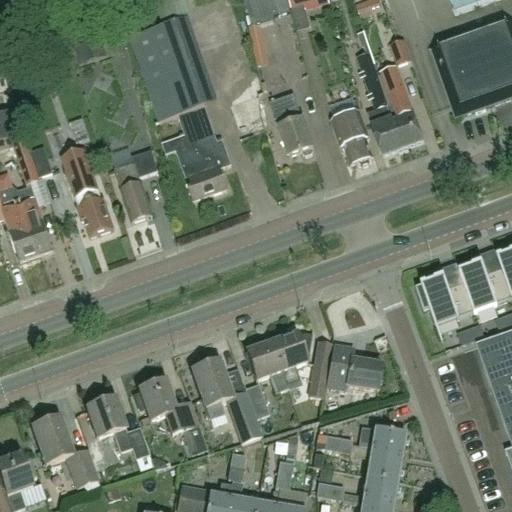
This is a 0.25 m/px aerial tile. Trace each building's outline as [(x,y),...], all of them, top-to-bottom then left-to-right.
[(0,0),(0,9),(70,0),(0,0)] [(285,0),(245,0),(243,1),(252,28),(290,15),(285,0)] [(330,7),(328,0),(288,0),(293,17),(330,7)] [(449,0),(456,17),(504,0),(449,0)] [(178,119),(186,139),(191,156),(217,147),(204,110),(218,105),(189,22),(130,43),(158,126),(178,119)] [(511,27),(495,33),(511,80),(511,27)] [(249,31),(258,70),(269,68),(260,29),(249,31)] [(457,122),(511,102),(511,80),(495,33),(433,55),(457,122)] [(102,42),(75,51),(80,66),(106,58),(102,42)] [(397,70),(398,71),(413,66),(405,43),(388,49),(396,71),(397,70)] [(54,52),(58,68),(72,65),(68,49),(54,52)] [(361,73),(362,73),(374,69),(369,57),(358,61),(361,73)] [(394,123),(374,69),(362,73),(377,113),(367,116),(384,161),(404,154),(394,123)] [(425,146),(398,71),(397,70),(396,71),(381,76),(398,121),(394,123),(404,154),(425,146)] [(313,153),(303,124),(294,98),(270,106),(289,161),(302,157),(303,160),(306,161),(312,159),(313,156),(312,153),(313,153)] [(0,116),(0,141),(24,135),(19,112),(0,116)] [(474,129),(494,122),(491,114),(471,121),(474,129)] [(370,144),(360,117),(334,126),(336,132),(334,133),(343,159),(346,158),(352,172),(358,170),(362,172),(363,172),(370,170),(370,169),(372,165),(373,164),(367,146),(370,144)] [(191,156),(186,139),(163,147),(167,158),(176,155),(194,206),(227,195),(220,174),(231,170),(223,145),(217,147),(191,156)] [(37,185),(24,147),(13,151),(26,189),(37,185)] [(135,169),(140,181),(158,175),(151,154),(132,161),(135,169)] [(98,192),(90,170),(87,162),(65,170),(75,199),(73,199),(82,227),(85,226),(90,242),(115,234),(100,191),(98,192)] [(153,220),(140,181),(135,169),(114,176),(133,228),(153,220)] [(15,208),(16,208),(22,205),(19,195),(13,190),(9,177),(0,180),(0,196),(3,207),(14,203),(15,208)] [(22,205),(16,208),(23,228),(20,229),(22,232),(26,231),(29,237),(33,235),(41,259),(54,255),(32,191),(19,195),(22,205)] [(16,208),(15,208),(2,212),(0,205),(0,224),(5,223),(20,266),(41,259),(33,235),(29,237),(26,231),(22,232),(20,229),(23,228),(16,208)] [(75,215),(56,222),(64,244),(83,237),(75,215)] [(511,256),(498,262),(502,273),(503,273),(511,297),(511,256)] [(483,268),(460,276),(464,287),(465,287),(476,316),(499,308),(511,302),(511,297),(503,273),(502,273),(487,279),(483,268)] [(465,287),(464,287),(449,293),(445,281),(416,292),(424,314),(430,311),(442,345),(443,345),(438,330),(461,322),(476,316),(465,287)] [(480,330),(469,334),(473,344),(484,340),(480,330)] [(304,339),(297,342),(296,338),(271,347),(288,394),(299,390),(293,372),(306,368),(304,360),(308,358),(308,360),(309,360),(313,338),(311,338),(311,340),(304,339)] [(511,471),(511,338),(478,350),(511,445),(511,454),(507,456),(511,471)] [(276,398),(288,394),(271,347),(246,356),(256,386),(270,381),(276,398)] [(337,375),(335,386),(347,388),(346,390),(377,396),(381,370),(352,364),(354,352),(333,349),(330,374),(337,375)] [(256,423),(247,397),(233,402),(220,365),(193,375),(210,422),(224,417),(221,407),(228,404),(243,448),(263,441),(256,423)] [(328,370),(313,368),(307,401),(323,403),(328,370)] [(166,384),(140,393),(151,425),(166,420),(173,439),(184,435),(193,461),(208,456),(199,430),(200,429),(192,407),(176,412),(166,384)] [(269,419),(258,388),(245,393),(247,397),(256,423),(269,419)] [(127,437),(115,402),(86,412),(97,443),(113,437),(120,456),(132,452),(136,463),(150,459),(140,432),(127,437)] [(98,485),(90,461),(87,455),(73,460),(59,422),(33,431),(46,470),(68,462),(78,492),(98,485)] [(383,459),(402,462),(406,438),(375,432),(371,454),(384,456),(383,459)] [(324,453),(337,455),(339,442),(326,440),(324,453)] [(339,442),(337,455),(350,457),(352,444),(339,442)] [(368,469),(367,481),(398,486),(402,462),(383,459),(384,456),(371,454),(368,469)] [(19,496),(32,491),(20,457),(14,459),(14,457),(13,457),(13,458),(1,462),(1,463),(0,463),(0,481),(10,511),(24,511),(25,511),(19,496)] [(232,457),(230,470),(243,472),(245,459),(232,457)] [(280,465),(277,478),(291,481),(294,468),(280,465)] [(230,470),(228,483),(241,485),(243,472),(230,470)] [(291,481),(277,478),(275,491),(289,494),(291,481)] [(375,507),(394,510),(398,486),(367,481),(363,501),(376,503),(375,507)] [(232,490),(230,501),(229,501),(227,511),(256,511),(257,506),(240,503),(242,488),(231,486),(231,489),(232,490)] [(316,500),(329,502),(331,488),(318,486),(316,500)] [(209,498),(207,511),(227,511),(229,501),(230,501),(232,490),(231,489),(222,488),(220,500),(209,498)] [(344,491),(331,488),(329,502),(342,504),(344,491)] [(180,511),(206,511),(209,498),(184,494),(180,511)] [(393,511),(394,510),(375,507),(376,503),(363,501),(343,498),(342,507),(361,511),(393,511)]
